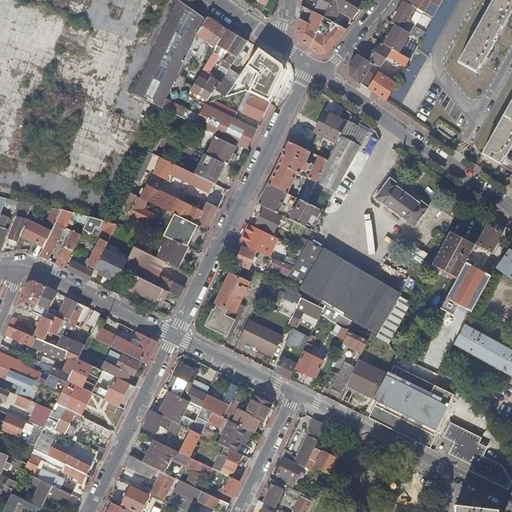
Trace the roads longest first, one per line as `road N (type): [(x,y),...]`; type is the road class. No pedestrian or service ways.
road 1 (residential): [(314,67),(175,334)]
road 2 (residential): [(511,212),(314,67)]
road 3 (residential): [(511,498),(294,394)]
road 4 (residential): [(88,511),(175,334)]
road 5 (residential): [(21,262),(175,334)]
road 6 (residential): [(175,334),(294,394)]
road 7 (residential): [(294,394),(236,511)]
